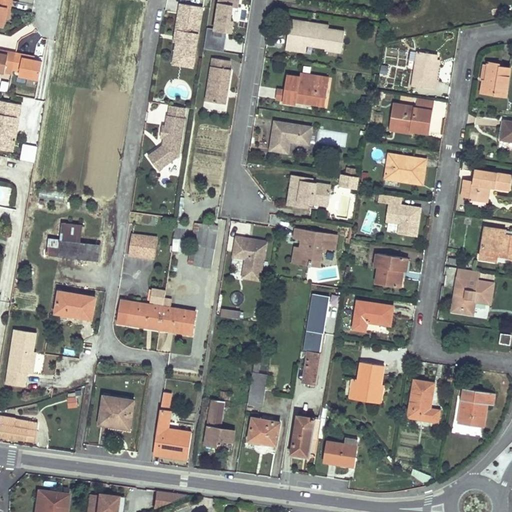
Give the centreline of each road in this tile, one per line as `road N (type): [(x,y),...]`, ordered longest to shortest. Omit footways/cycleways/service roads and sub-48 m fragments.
road 1 (residential): [(511,360),(426,350),(469,37),(511,31)]
road 2 (tertiary): [(0,454),(410,511)]
